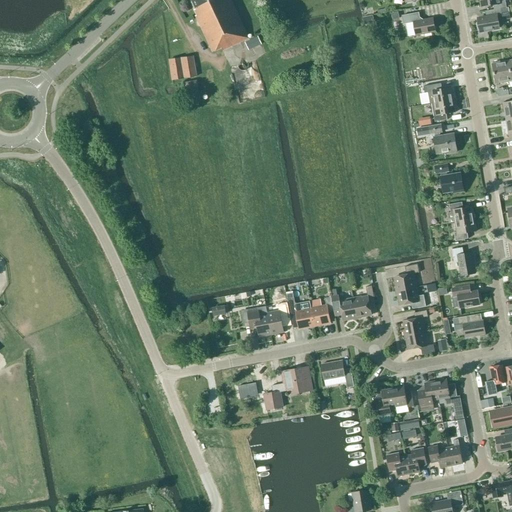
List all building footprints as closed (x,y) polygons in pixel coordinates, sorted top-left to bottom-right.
[(221,48),(222,51),(249,38),(230,0),(191,0),(196,9),(194,10),(197,15),(196,16),(213,52),(221,48)] [(480,0),(481,7),(493,5),(494,10),(502,9),(506,8),(505,0),(480,0)] [(502,9),(494,10),(485,11),(486,17),(478,19),(480,32),(499,28),(498,21),(503,20),(502,9)] [(398,12),(391,13),(391,14),(393,20),(399,19),(398,12)] [(413,22),(416,36),(435,32),(433,18),(420,21),(419,13),(402,16),(404,24),(413,22)] [(245,43),(249,50),(262,44),(258,37),(245,43)] [(169,60),(172,80),(196,77),(193,56),(169,60)] [(496,84),(511,81),(508,61),(492,64),(496,84)] [(184,83),(187,102),(200,100),(197,81),(184,83)] [(430,94),(433,93),(435,103),(454,100),(451,87),(442,89),(441,83),(428,86),(430,94)] [(497,89),(498,97),(508,95),(508,90),(503,91),(503,88),(497,89)] [(446,114),(456,113),(454,100),(435,103),(432,104),(435,122),(447,120),(446,114)] [(511,101),(503,103),(506,119),(511,118),(511,101)] [(447,152),(447,154),(457,152),(454,134),(440,136),(439,132),(442,132),(441,125),(428,127),(429,134),(433,133),(434,137),(436,154),(447,152)] [(425,157),(416,158),(417,166),(426,164),(425,157)] [(454,191),(454,193),(463,191),(460,174),(447,176),(446,172),(448,171),(447,164),(435,166),(436,173),(440,173),(441,177),(443,193),(454,191)] [(462,202),(449,205),(451,213),(448,213),(450,223),(456,222),(475,219),(472,206),(463,208),(462,202)] [(467,233),(477,232),(475,219),(456,222),(457,232),(454,233),(456,241),(468,239),(467,233)] [(472,253),(463,254),(462,248),(451,250),(454,261),(458,261),(461,276),(475,274),(473,261),(474,261),(472,253)] [(395,291),(396,292),(417,288),(416,287),(415,287),(413,274),(419,273),(418,264),(405,267),(406,275),(394,277),(397,291),(395,291)] [(354,299),(354,298),(353,298),(357,319),(358,319),(357,318),(371,315),(369,303),(375,302),(372,286),(366,287),(367,296),(354,299)] [(458,296),(460,308),(480,305),(480,304),(478,304),(476,292),(478,291),(471,292),(469,286),(452,289),(453,297),(458,296)] [(417,288),(396,292),(397,292),(399,306),(412,303),(413,309),(426,307),(424,295),(417,296),(415,288),(417,288)] [(331,297),(333,309),(334,309),(335,317),(342,315),(343,321),(357,318),(357,319),(353,298),(353,299),(340,302),(338,295),(331,297)] [(312,308),(311,309),(314,326),(330,323),(327,310),(333,309),(331,297),(325,298),(326,306),(322,306),(312,308)] [(294,298),(287,300),(291,317),(297,316),(300,329),(314,326),(311,309),(310,301),(295,304),(294,298)] [(223,304),(212,307),(213,313),(224,311),(223,304)] [(259,337),(271,335),(267,314),(266,306),(247,310),(251,330),(258,329),(259,337)] [(404,335),(404,336),(425,332),(425,331),(424,332),(421,318),(428,317),(427,310),(414,313),(415,319),(402,321),(405,335),(404,335)] [(280,311),(267,314),(271,335),(283,332),(280,311)] [(482,321),(481,314),(458,318),(453,319),(455,331),(464,330),(465,338),(485,335),(483,321),(482,321)] [(424,332),(425,332),(404,336),(405,336),(408,350),(420,347),(422,355),(435,353),(433,345),(427,346),(424,332)] [(345,376),(347,388),(354,387),(351,368),(344,370),(342,361),(321,365),(324,380),(345,376)] [(488,396),(497,394),(496,385),(506,383),(503,365),(490,367),(492,381),(485,382),(488,396)] [(301,368),(282,372),(286,390),(304,387),(305,392),(312,391),(310,378),(303,379),(301,368)] [(447,379),(436,381),(439,399),(445,398),(446,404),(451,404),(450,398),(457,396),(455,384),(448,385),(447,379)] [(255,381),(238,385),(239,391),(257,388),(255,381)] [(425,389),(417,391),(420,407),(421,412),(434,410),(433,405),(432,401),(439,399),(436,381),(424,383),(425,389)] [(404,387),(393,389),(396,407),(407,405),(407,407),(414,406),(411,392),(405,393),(404,387)] [(390,408),(396,407),(393,389),(381,391),(382,397),(374,398),(377,416),(391,414),(390,408)] [(283,407),(280,391),(264,394),(267,410),(283,407)] [(457,399),(452,400),(453,404),(454,410),(462,409),(460,398),(457,399)] [(480,401),(481,408),(490,407),(494,406),(493,401),(493,399),(493,398),(490,399),(480,401)] [(493,427),(511,423),(511,407),(490,412),(493,427)] [(450,411),(451,419),(460,418),(459,410),(450,411)] [(415,420),(399,423),(401,431),(420,428),(418,420),(417,420),(415,420)] [(461,420),(454,421),(455,428),(463,426),(461,420)] [(467,427),(459,429),(461,436),(468,435),(467,427)] [(495,438),(498,451),(511,448),(511,428),(504,430),(505,436),(495,438)] [(453,440),(454,446),(448,448),(452,466),(463,464),(458,439),(453,440)] [(439,462),(440,468),(452,466),(448,448),(438,450),(437,446),(428,448),(431,464),(439,462)] [(411,450),(412,455),(405,456),(409,474),(420,472),(419,466),(427,464),(423,448),(411,450)] [(397,477),(409,474),(405,456),(399,458),(398,453),(386,455),(389,472),(396,471),(397,477)] [(511,481),(491,486),(494,498),(502,496),(501,492),(508,491),(510,501),(511,502),(511,481)] [(360,511),(361,511),(371,510),(367,490),(352,493),(355,507),(348,508),(348,511),(360,511)] [(463,505),(460,491),(447,493),(448,501),(431,504),(432,511),(452,511),(452,507),(463,505)]
